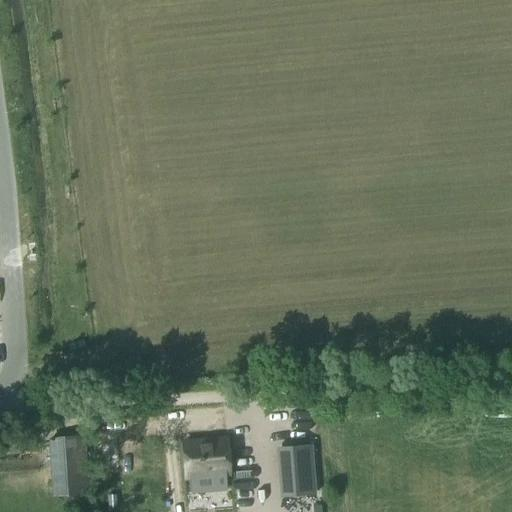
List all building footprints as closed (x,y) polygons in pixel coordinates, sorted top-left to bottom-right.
[(248,404),(249,429),(291,427),(290,402),(248,404)] [(85,439),(48,441),(51,500),(89,498),(85,439)] [(226,440),(182,443),(185,478),(189,478),(190,493),(225,491),(224,475),(229,475),(228,460),(225,461),(224,455),(227,455),(226,440)] [(307,440),(276,443),(279,491),(310,489),(307,440)] [(108,510),(117,510),(116,496),(108,496),(108,510)]
